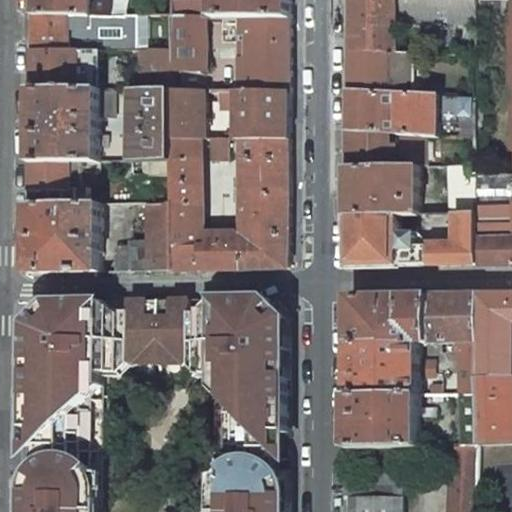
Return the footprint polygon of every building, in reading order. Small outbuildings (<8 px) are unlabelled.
[(36,0),(37,16),(113,17),(113,0),(112,0),(36,0)] [(129,1),(113,0),(113,17),(129,17),(129,1)] [(208,0),(176,0),(176,17),(209,18),(208,0)] [(217,0),(217,18),(293,19),(293,0),(217,0)] [(476,0),(353,0),(353,52),(398,55),(398,21),(443,24),(477,26),(476,0)] [(145,52),(177,52),(176,17),(129,17),(113,17),(37,16),(36,53),(81,52),(95,52),(145,52)] [(209,18),(176,17),(177,52),(176,92),(209,93),(223,93),(293,94),(293,19),(217,18),(209,18)] [(477,26),(443,24),(443,58),(477,60),(477,26)] [(36,90),(81,91),(81,52),(36,53),(36,90)] [(81,91),(94,91),(95,52),(81,52),(81,91)] [(176,92),(177,52),(145,52),(143,92),(176,92)] [(398,55),(353,52),(353,92),(423,95),(423,57),(398,55)] [(70,164),(88,164),(103,163),(103,143),(103,138),(103,120),(117,121),(117,91),(94,91),(81,91),(36,90),(34,164),(70,164)] [(176,163),(176,140),(176,92),(143,92),(134,91),(134,163),(176,163)] [(209,140),(209,93),(176,92),(176,140),(203,140),(209,140)] [(423,95),(353,92),(353,132),(428,137),(441,138),(441,125),(458,124),(458,119),(477,119),(477,97),(423,95)] [(244,140),(293,140),(293,94),(223,93),(223,108),(240,108),(240,140),(244,140)] [(428,137),(353,132),(352,168),(421,167),(428,167),(428,137)] [(230,163),(230,139),(213,139),(213,163),(230,163)] [(203,140),(176,140),(176,163),(176,175),(175,204),(175,272),(292,269),(293,140),(244,140),(244,233),(204,233),(203,140)] [(134,163),(134,176),(176,175),(176,163),(134,163)] [(34,164),(34,207),(89,206),(88,189),(76,190),(76,185),(71,185),(70,164),(34,164)] [(88,189),(88,164),(70,164),(71,185),(76,185),(76,190),(88,189)] [(479,166),(450,167),(452,216),(458,216),(480,215),(479,176),(479,166)] [(352,218),(402,217),(422,216),(422,207),(422,202),(421,167),(352,168),(352,218)] [(511,176),(479,176),(480,215),(481,266),(511,265),(511,176)] [(117,249),(117,273),(175,272),(175,204),(150,205),(149,242),(134,244),(133,249),(117,249)] [(103,273),(104,206),(89,206),(34,207),(33,274),(103,273)] [(402,217),(352,218),(352,268),(481,266),(480,215),(458,216),(458,244),(402,246),(402,217)] [(511,294),(481,295),(481,379),(511,378),(511,294)] [(481,295),(433,297),(433,344),(460,344),(461,395),(482,395),(481,379),(481,295)] [(433,297),(352,298),(352,344),(422,345),(433,344),(433,297)] [(282,433),(292,433),(292,320),(270,299),(206,300),(206,308),(183,308),(183,301),(141,302),(141,307),(118,307),(118,302),(53,303),(32,325),(30,430),(40,430),(40,469),(34,477),(30,489),(29,511),(291,511),(292,496),(289,485),(285,476),(281,472),(282,433)] [(206,308),(206,300),(183,301),(183,308),(206,308)] [(422,345),(352,344),(352,396),(422,395),(422,380),(436,379),(436,361),(422,362),(422,345)] [(511,378),(481,379),(482,395),(483,446),(511,444),(511,378)] [(422,395),(352,396),(352,451),(422,449),(422,395)] [(482,395),(461,395),(462,447),(480,446),(483,446),(482,395)] [(462,447),(449,447),(447,511),(402,511),(403,477),(351,477),(351,511),(478,511),(480,446),(462,447)]
